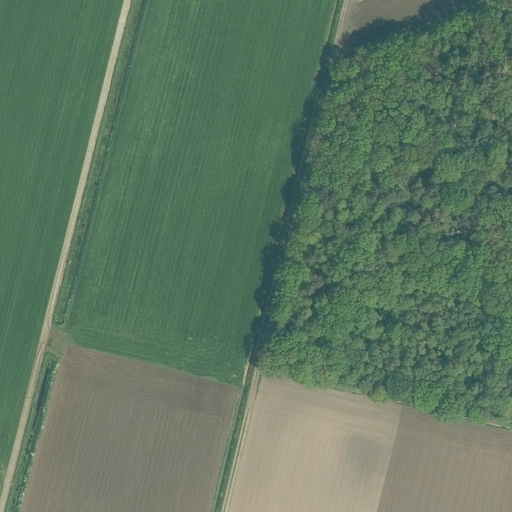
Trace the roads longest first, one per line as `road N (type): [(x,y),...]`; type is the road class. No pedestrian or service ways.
road 1 (track): [(221,511),(345,0)]
road 2 (track): [(0,505),(127,0)]
road 3 (track): [(319,106),(505,215),(511,210)]
